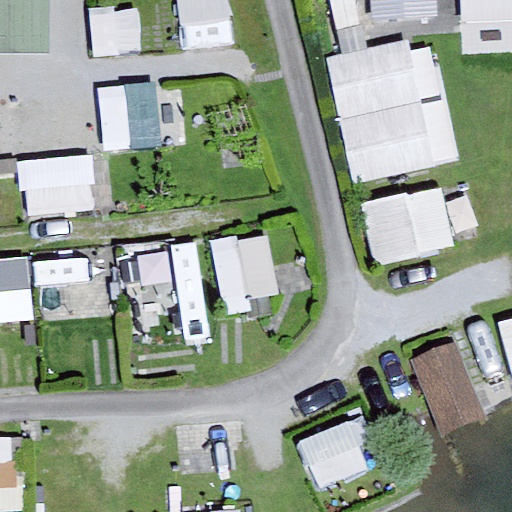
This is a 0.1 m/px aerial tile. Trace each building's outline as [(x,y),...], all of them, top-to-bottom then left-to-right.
[(0,0),(0,55),(54,53),(51,0),(0,0)] [(231,0),(180,0),(184,48),(235,45),(231,0)] [(361,25),(355,0),(333,0),(340,30),(361,25)] [(438,22),(437,0),(370,0),(371,25),(438,22)] [(511,0),(460,0),(462,24),(511,21),(511,0)] [(142,52),(139,7),(91,10),(93,55),(142,52)] [(453,167),(439,41),(334,53),(348,179),(453,167)] [(103,145),(150,146),(151,89),(104,88),(103,145)] [(97,211),(94,155),(22,159),(25,215),(97,211)] [(445,186),(363,205),(377,266),(459,247),(445,186)] [(212,240),(223,305),(281,295),(270,231),(212,240)] [(202,255),(143,255),(142,290),(201,291),(202,255)] [(0,324),(35,323),(32,258),(0,259),(0,324)] [(511,316),(502,318),(511,383),(511,382),(511,316)] [(411,359),(442,437),(491,418),(460,340),(411,359)] [(320,479),(373,464),(359,413),(306,428),(320,479)] [(0,436),(0,485),(20,484),(17,436),(0,436)]
